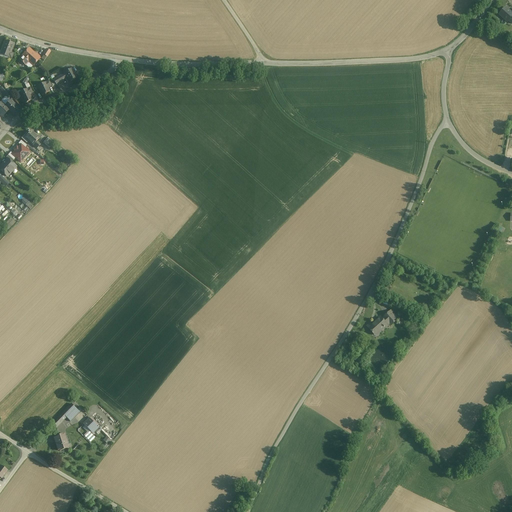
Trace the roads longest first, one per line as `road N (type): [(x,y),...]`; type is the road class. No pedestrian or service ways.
road 1 (residential): [(447,121),(379,276),(291,417),(247,511)]
road 2 (residential): [(447,49),(417,58),(265,62)]
road 3 (residential): [(0,136),(21,113),(127,59)]
road 4 (residential): [(0,433),(123,511)]
road 5 (residential): [(265,62),(127,59)]
road 6 (residential): [(127,59),(0,29)]
